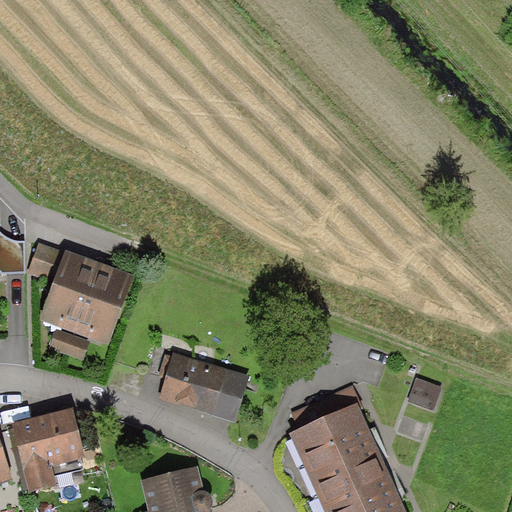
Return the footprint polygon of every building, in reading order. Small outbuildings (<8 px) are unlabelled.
[(1,232),(0,231),(0,270),(3,273),(26,274),(25,241),(19,241),(15,240),(10,238),(5,236),(1,232)] [(55,284),(66,253),(39,243),(27,274),(55,284)] [(55,284),(41,320),(108,346),(132,276),(67,250),(66,253),(55,284)] [(57,334),(52,349),(85,361),(91,346),(57,334)] [(159,378),(165,380),(159,400),(236,425),(252,376),(173,351),(172,355),(167,353),(159,378)] [(418,379),(409,401),(433,410),(442,388),(418,379)] [(302,431),(291,436),(325,511),(405,511),(385,466),(360,412),(365,409),(354,386),(294,413),(302,431)] [(41,418),(13,425),(14,430),(11,431),(26,488),(29,487),(31,493),(57,487),(51,465),(85,457),(73,410),(41,418)] [(0,483),(13,479),(0,439),(0,483)] [(197,467),(141,482),(149,511),(210,511),(211,511),(213,507),(214,504),(213,500),(212,497),(209,495),(206,493),(204,491),(197,467)]
